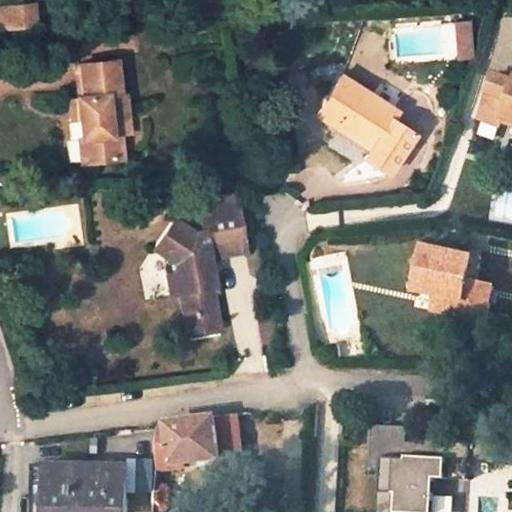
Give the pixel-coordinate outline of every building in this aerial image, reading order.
[(0,32),(39,31),(38,4),(0,5),(0,32)] [(466,45),(462,10),(448,11),(451,46),(466,45)] [(511,52),(510,52),(508,59),(487,52),(472,96),(492,104),(496,95),(511,100),(511,52)] [(118,94),(114,63),(79,66),(83,98),(68,100),(70,121),(78,121),(80,138),(78,138),(81,163),(120,159),(116,115),(125,114),(123,94),(118,94)] [(393,100),(337,67),(312,107),(331,118),(335,110),(372,132),(368,140),(361,150),(387,165),(412,125),(387,109),(393,100)] [(331,118),(368,140),(372,132),(335,110),(331,118)] [(230,212),(193,220),(195,230),(232,222),(230,212)] [(174,298),(182,340),(213,334),(205,293),(209,293),(208,292),(202,263),(239,255),(232,222),(195,230),(197,237),(187,239),(166,226),(146,254),(167,268),(169,280),(161,282),(164,299),(173,297),(174,297),(174,298)] [(465,274),(470,249),(420,241),(411,284),(433,289),(463,294),(465,312),(483,315),(489,279),(474,276),(465,274)] [(474,276),(478,250),(470,249),(465,274),(474,276)] [(463,294),(433,289),(430,306),(465,312),(463,294)] [(158,464),(244,453),(238,414),(160,423),(158,464)] [(418,426),(373,424),(373,426),(405,428),(404,446),(417,447),(417,441),(408,441),(408,433),(418,433),(418,426)] [(420,447),(404,446),(405,428),(373,426),(371,466),(383,467),(382,486),(399,487),(397,511),(434,511),(437,477),(448,478),(449,464),(471,465),(471,458),(472,440),(433,438),(434,432),(421,432),(420,447)] [(417,441),(417,447),(420,447),(421,432),(434,432),(434,427),(418,426),(418,433),(417,441)] [(489,441),(472,440),(471,458),(488,459),(489,441)] [(497,441),(489,441),(488,459),(496,459),(497,441)] [(127,511),(128,467),(34,464),(33,511),(127,511)] [(471,465),(449,464),(448,478),(470,479),(471,465)]
